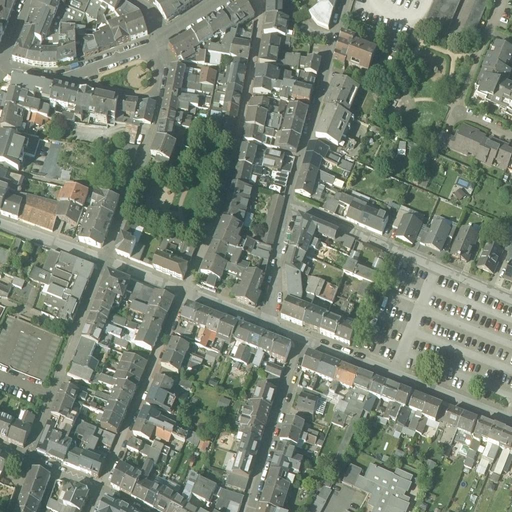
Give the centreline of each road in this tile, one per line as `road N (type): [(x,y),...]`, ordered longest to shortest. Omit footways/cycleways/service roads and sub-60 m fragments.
road 1 (residential): [(186,295),(237,143),(261,17),(255,0)]
road 2 (residential): [(288,206),(511,301)]
road 3 (residential): [(303,340),(511,421)]
road 4 (residential): [(99,491),(186,295)]
road 5 (residential): [(345,0),(288,206)]
road 6 (residential): [(105,264),(31,459)]
road 7 (residential): [(303,340),(249,511)]
road 8 (residential): [(57,81),(161,100),(165,64)]
road 9 (residential): [(105,264),(153,133)]
road 10 (residential): [(28,0),(2,69),(57,81)]
road 11 (residential): [(288,206),(264,325)]
